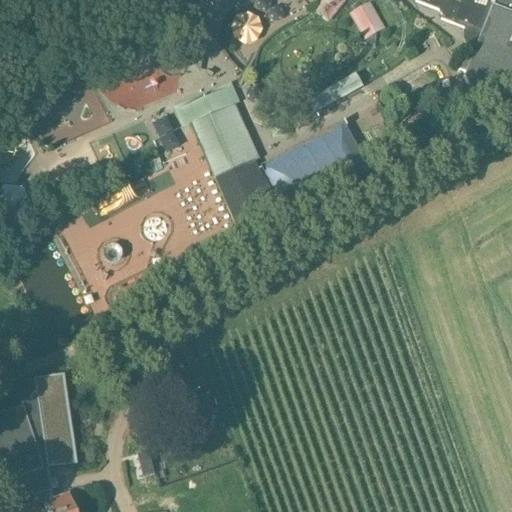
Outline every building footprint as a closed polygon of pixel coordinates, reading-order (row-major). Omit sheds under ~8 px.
[(178,0),(147,0),(134,18),(135,19),(156,32),(178,0)] [(344,4),(339,0),(323,0),(312,13),(327,26),(344,4)] [(511,0),(416,0),(415,4),(455,19),(452,26),(470,33),(467,39),(478,43),(464,80),(480,106),(511,86),(511,0)] [(384,32),(369,5),(358,12),(348,17),(364,44),(372,39),(384,32)] [(269,26),(243,12),(230,37),(256,51),(269,26)] [(187,20),(183,20),(178,49),(182,50),(187,51),(191,51),(196,21),(193,21),(187,20)] [(354,77),(305,104),(309,111),(313,117),(361,90),(357,83),(354,77)] [(183,130),(192,126),(238,106),(230,88),(175,111),(183,130)] [(238,107),(192,126),(197,139),(214,181),(254,165),(256,164),(234,109),(238,107)] [(283,212),(364,166),(342,124),(260,171),(283,212)] [(283,130),(271,130),(271,141),(283,140),(283,130)] [(254,165),(214,181),(240,246),(241,248),(254,241),(285,223),(254,165)] [(26,219),(29,190),(7,188),(5,217),(26,219)] [(159,344),(189,398),(210,386),(180,332),(159,344)] [(36,507),(20,511),(72,511),(68,496),(51,502),(47,473),(75,469),(62,378),(33,382),(35,395),(19,404),(22,411),(0,418),(0,486),(27,478),(36,507)]
